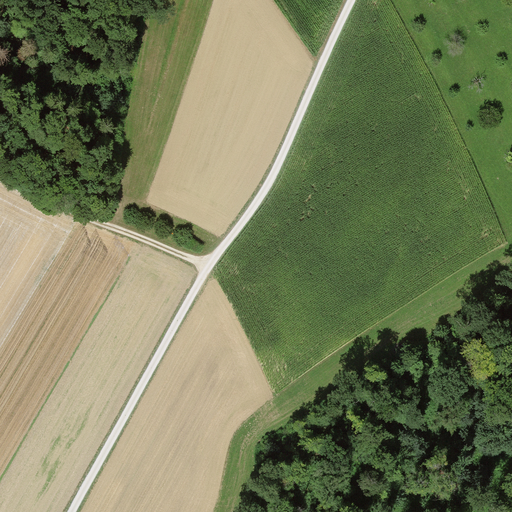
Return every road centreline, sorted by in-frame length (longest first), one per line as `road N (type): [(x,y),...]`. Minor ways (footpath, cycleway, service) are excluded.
road 1 (track): [(70,511),(205,267),(265,188),(350,0)]
road 2 (track): [(205,267),(0,174)]
